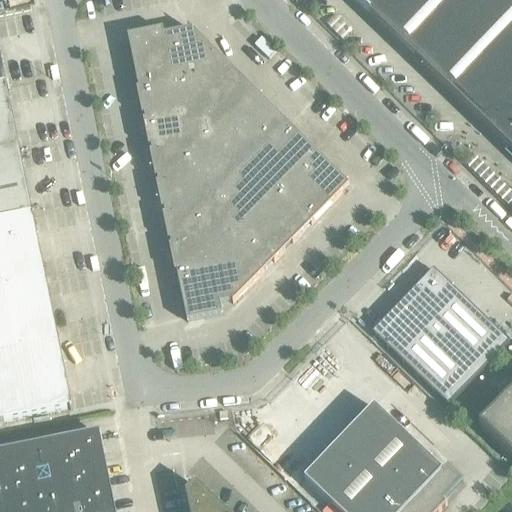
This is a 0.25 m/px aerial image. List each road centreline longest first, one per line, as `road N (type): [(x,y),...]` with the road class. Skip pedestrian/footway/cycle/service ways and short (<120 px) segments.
road 1 (unclassified): [(447,182),(253,380),(187,391),(150,381),(128,340),(59,0)]
road 2 (unclassified): [(447,182),(261,0)]
